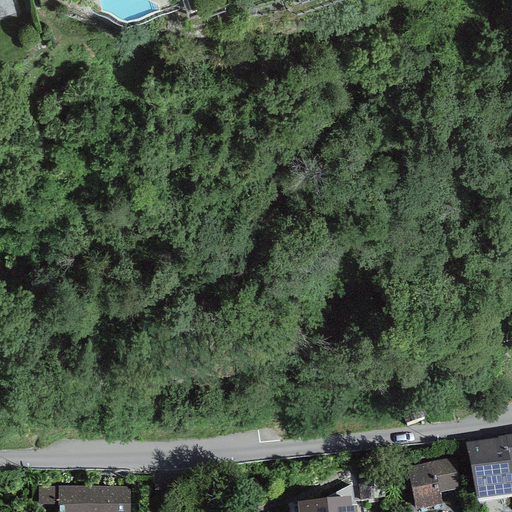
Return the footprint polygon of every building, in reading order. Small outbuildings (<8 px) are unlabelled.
[(0,0),(0,15),(15,11),(11,0),(0,0)] [(398,410),(405,425),(422,417),(415,403),(398,410)] [(499,442),(465,448),(475,505),(511,500),(511,481),(510,472),(511,471),(511,438),(498,441),(499,442)] [(454,461),(407,469),(414,511),(428,511),(442,510),(439,497),(459,494),(454,461)] [(38,508),(58,508),(58,489),(38,489),(38,508)] [(57,511),(129,511),(130,489),(120,489),(58,489),(58,508),(57,511)]
